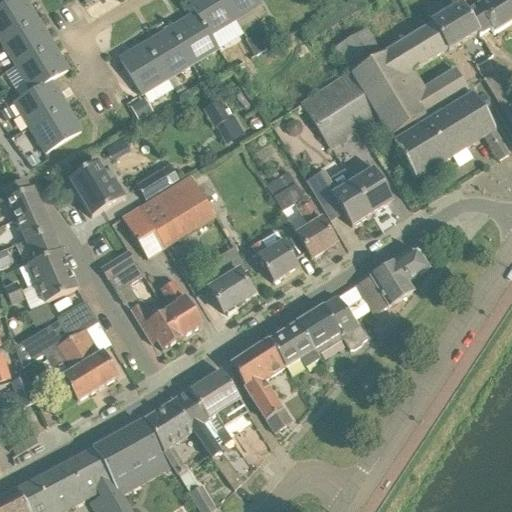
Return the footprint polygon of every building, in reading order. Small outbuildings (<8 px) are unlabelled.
[(0,43),(0,44),(37,22),(23,0),(13,0),(0,8),(0,43)] [(212,37),(235,23),(221,0),(189,0),(187,2),(196,16),(218,52),(220,50),(212,37)] [(261,7),(256,0),(221,0),(235,23),(261,7)] [(312,50),(322,43),(370,16),(391,0),(353,0),(301,31),(312,50)] [(511,0),(484,0),(463,13),(478,39),(480,38),(491,31),(494,36),(511,24),(511,0)] [(478,39),(463,13),(460,8),(428,27),(430,29),(417,36),(417,35),(400,45),(384,55),(368,29),(334,50),(349,76),(378,123),(387,138),(438,110),(441,115),(474,95),(471,90),(465,94),(453,74),(425,90),(414,73),(445,56),(445,57),(478,39)] [(192,67),(218,52),(196,16),(170,31),(192,67)] [(16,69),(52,47),(37,22),(0,44),(16,69)] [(265,30),(247,41),(256,58),(274,47),(265,30)] [(167,82),(192,67),(170,31),(145,46),(167,82)] [(141,98),(167,82),(145,46),(120,62),(141,98)] [(14,105),(50,83),(68,73),(52,47),(16,69),(30,93),(13,103),(14,105)] [(330,152),(378,123),(349,76),(301,105),(330,152)] [(29,130),(65,108),(50,83),(14,105),(29,130)] [(510,157),(509,156),(474,95),(441,115),(438,110),(387,138),(416,182),(484,140),(499,164),(510,157)] [(153,114),(145,100),(130,109),(139,123),(153,114)] [(214,130),(229,121),(219,102),(204,111),(214,130)] [(29,130),(35,139),(45,156),(81,134),(65,108),(29,130)] [(6,123),(13,118),(8,109),(0,114),(6,123)] [(33,170),(41,165),(35,155),(26,160),(33,170)] [(124,200),(114,183),(110,185),(98,164),(68,182),(91,220),(124,200)] [(351,186),(370,218),(392,205),(367,165),(347,177),(352,186),(351,186)] [(344,172),(327,182),(323,175),(306,185),(327,219),(340,210),(352,229),(370,218),(351,186),(352,186),(347,177),(344,172)] [(145,203),(162,193),(170,188),(161,174),(136,188),(145,203)] [(190,181),(206,206),(218,198),(202,174),(190,181)] [(311,262),(336,246),(307,198),(303,200),(287,174),(266,187),(282,213),(295,206),(301,217),(289,224),(296,236),(295,236),(307,254),(311,262)] [(4,190),(9,200),(17,220),(41,210),(33,190),(31,190),(27,180),(4,190)] [(215,220),(206,206),(190,181),(139,213),(163,252),(215,220)] [(26,241),(50,230),(41,210),(17,220),(26,241)] [(147,262),(163,252),(139,213),(123,222),(147,262)] [(35,261),(59,251),(50,230),(26,241),(35,261)] [(298,269),(294,262),(277,234),(251,249),(273,285),(298,269)] [(253,297),(241,278),(248,274),(234,250),(211,263),(223,283),(208,292),(223,316),(253,297)] [(36,285),(68,271),(59,251),(35,261),(36,264),(28,267),(36,285)] [(0,254),(0,267),(0,268),(10,264),(5,253),(0,254)] [(101,272),(107,282),(116,296),(118,295),(129,288),(144,279),(128,254),(122,259),(101,271),(101,272)] [(429,271),(420,258),(419,256),(412,254),(356,288),(356,289),(348,294),(356,307),(364,301),(374,318),(413,294),(407,284),(429,271)] [(46,305),(77,292),(68,271),(36,285),(46,305)] [(164,315),(181,341),(202,329),(173,285),(160,293),(171,311),(164,315)] [(164,315),(155,320),(142,300),(138,302),(129,288),(118,295),(124,305),(131,313),(152,347),(157,345),(162,353),(181,341),(164,315)] [(347,312),(356,307),(348,294),(337,300),(296,325),(296,326),(314,355),(340,338),(349,353),(368,341),(347,312)] [(98,326),(85,305),(85,304),(59,320),(98,392),(118,380),(103,354),(99,356),(86,333),(98,326)] [(77,405),(98,392),(59,320),(58,320),(60,323),(15,350),(22,372),(44,358),(58,382),(61,380),(70,395),(52,407),(56,415),(76,403),(77,405)] [(296,326),(277,338),(268,343),(286,371),(300,363),(305,370),(314,365),(309,357),(314,355),(296,326)] [(286,371),(268,343),(230,367),(252,402),(275,436),(292,425),(281,408),(280,409),(264,385),(286,371)] [(240,404),(239,403),(240,402),(222,374),(188,395),(208,424),(216,419),(223,430),(247,416),(240,404)] [(23,411),(36,406),(24,380),(12,386),(23,411)] [(19,406),(14,393),(3,398),(0,398),(0,407),(3,418),(21,411),(19,406)] [(203,428),(208,424),(188,395),(174,404),(196,435),(214,462),(213,463),(234,493),(243,484),(223,457),(203,428)] [(172,468),(188,496),(197,490),(187,472),(179,459),(174,449),(196,435),(174,404),(145,422),(172,468)] [(68,511),(86,502),(92,511),(130,511),(124,499),(153,482),(170,511),(197,511),(188,496),(172,468),(169,469),(142,424),(92,453),(55,472),(15,494),(8,498),(15,511),(68,511)] [(188,496),(197,511),(215,511),(202,488),(197,490),(188,496)] [(15,511),(8,498),(0,501),(0,511),(15,511)]
